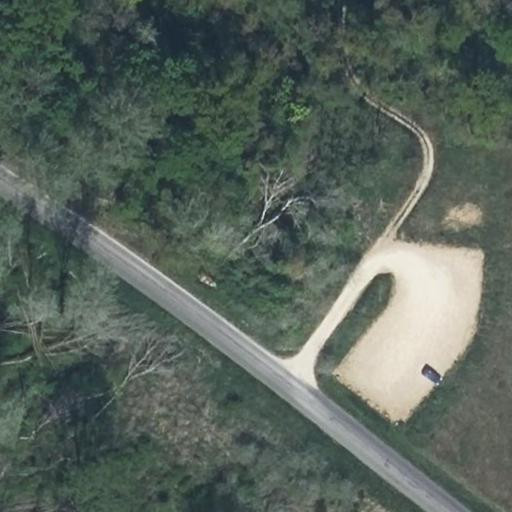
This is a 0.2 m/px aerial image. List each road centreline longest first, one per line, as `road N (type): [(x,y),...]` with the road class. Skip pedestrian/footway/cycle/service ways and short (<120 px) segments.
road 1 (tertiary): [(448,511),(0,180)]
road 2 (track): [(371,259),(425,179),(430,153),(424,136),(371,99),(345,65),(345,0)]
